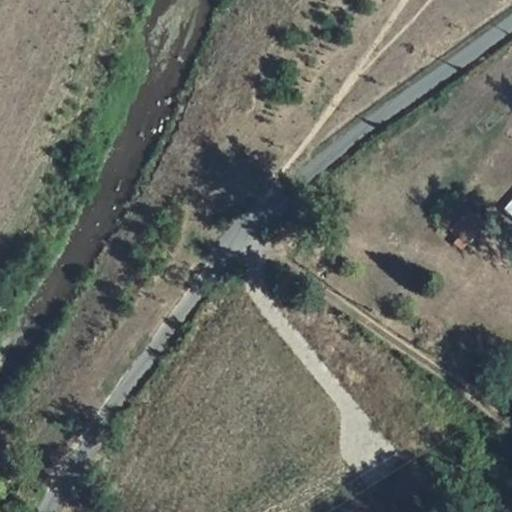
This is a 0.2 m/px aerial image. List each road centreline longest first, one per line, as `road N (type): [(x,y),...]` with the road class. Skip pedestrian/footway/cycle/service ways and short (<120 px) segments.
road 1 (residential): [(47,511),(264,214),(511,29)]
road 2 (track): [(249,233),(511,426)]
